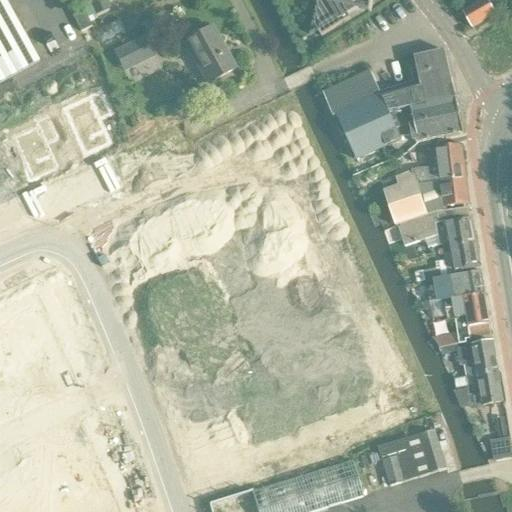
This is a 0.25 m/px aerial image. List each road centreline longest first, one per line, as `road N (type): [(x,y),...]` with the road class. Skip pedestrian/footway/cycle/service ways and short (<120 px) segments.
road 1 (residential): [(401,391),(294,152),(280,145),(264,144),(66,230)]
road 2 (residential): [(66,230),(181,511)]
road 3 (tertiary): [(511,274),(499,182),(511,121)]
road 4 (residential): [(511,113),(488,91),(428,0)]
